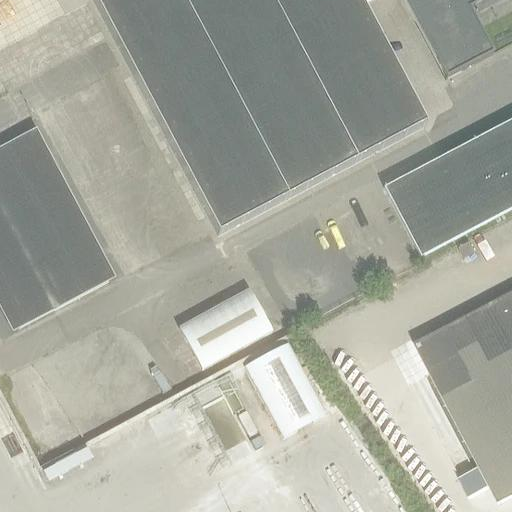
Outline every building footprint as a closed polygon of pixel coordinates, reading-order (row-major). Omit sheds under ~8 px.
[(90,0),(217,239),(287,201),(424,129),(355,0),(90,0)] [(401,0),(444,82),(491,57),(468,12),(491,0),(401,0)] [(420,259),(511,210),(511,121),(383,189),(420,259)] [(474,255),(468,244),(457,250),(462,261),(474,255)] [(105,284),(96,265),(44,293),(53,312),(105,284)] [(176,328),(197,369),(267,333),(246,291),(206,312),(196,292),(168,306),(179,327),(176,328)] [(511,294),(413,347),(498,508),(511,501),(511,294)] [(287,347),(244,370),(282,441),(325,418),(287,347)]
